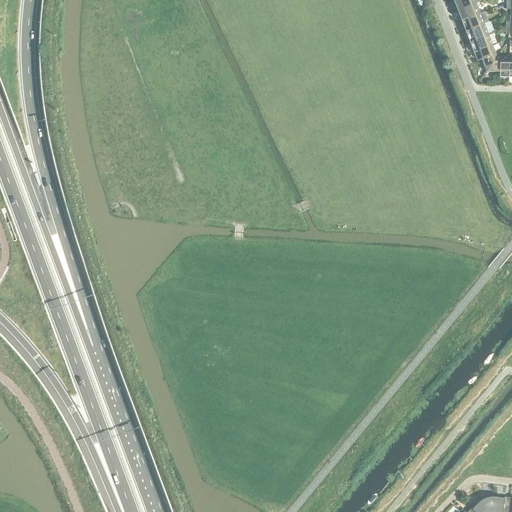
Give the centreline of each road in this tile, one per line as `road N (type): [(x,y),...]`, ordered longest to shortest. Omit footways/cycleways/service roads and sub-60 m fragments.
road 1 (motorway): [(0,160),(131,511)]
road 2 (motorway): [(92,345),(37,143),(30,0)]
road 3 (motorway): [(92,345),(0,110)]
road 4 (motorway): [(0,318),(56,383),(123,511)]
road 5 (trunk): [(153,511),(92,345)]
